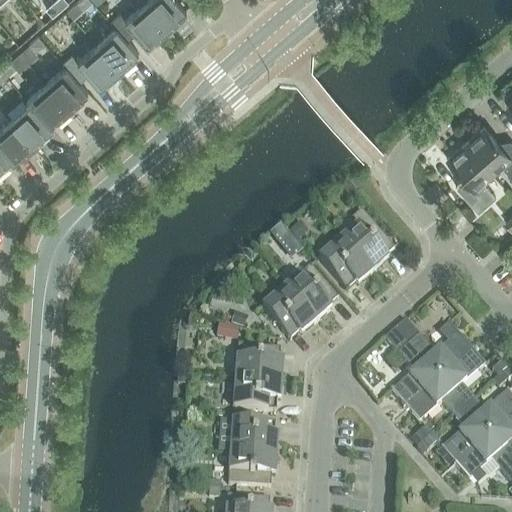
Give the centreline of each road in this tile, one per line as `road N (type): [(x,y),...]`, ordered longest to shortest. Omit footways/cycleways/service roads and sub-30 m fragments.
road 1 (unclassified): [(31,471),(56,248),(271,43)]
road 2 (residential): [(239,8),(160,93),(14,226),(0,374)]
road 3 (residential): [(466,265),(400,189),(397,173),(403,153),(511,59)]
road 4 (residential): [(334,369),(466,265)]
road 5 (residential): [(376,511),(381,435),(334,369)]
road 6 (residential): [(323,511),(334,369)]
